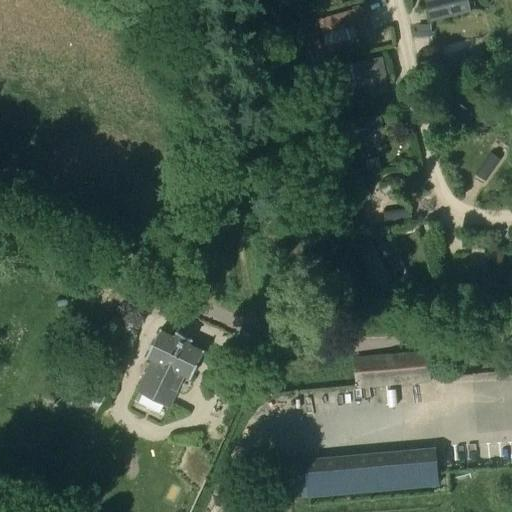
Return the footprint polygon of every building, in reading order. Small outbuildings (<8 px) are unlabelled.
[(426,0),(432,20),(472,9),(469,0),(426,0)] [(368,8),(318,20),(323,41),(373,29),(368,8)] [(416,26),(418,37),(435,35),(434,24),(416,26)] [(316,32),(302,36),(303,39),(307,52),(315,49),(321,47),(316,32)] [(495,34),(413,58),(414,65),(421,93),(504,73),(495,34)] [(381,58),(340,67),(344,86),(385,77),(381,58)] [(511,104),(504,73),(421,93),(433,139),(511,118),(511,104)] [(347,121),(349,143),(386,139),(384,117),(347,121)] [(511,118),(433,139),(443,177),(444,181),(446,185),(448,188),(450,191),(453,194),(456,197),(459,200),(462,202),(466,204),(469,206),(473,207),(477,208),(484,209),(491,210),(498,210),(506,210),(511,209),(511,118)] [(378,157),(366,160),(369,173),(381,170),(378,157)] [(424,164),(334,180),(346,234),(432,220),(442,218),(439,215),(437,212),(435,208),(434,204),(433,200),(432,197),(424,164)] [(442,218),(432,220),(442,294),(464,294),(499,294),(499,223),(452,226),(448,224),(445,221),(442,218)] [(432,220),(346,234),(361,292),(380,294),(413,294),(442,294),(432,220)] [(160,330),(146,357),(152,360),(138,388),(170,404),(184,376),(189,379),(203,351),(189,344),(191,339),(177,332),(174,337),(160,330)] [(358,386),(427,379),(425,354),(425,352),(423,352),(358,358),(356,358),(356,360),(358,383),(358,386)] [(107,389),(117,371),(99,362),(90,379),(107,389)] [(78,379),(71,391),(101,407),(108,395),(78,379)] [(309,497),(438,485),(434,451),(306,462),(309,497)]
